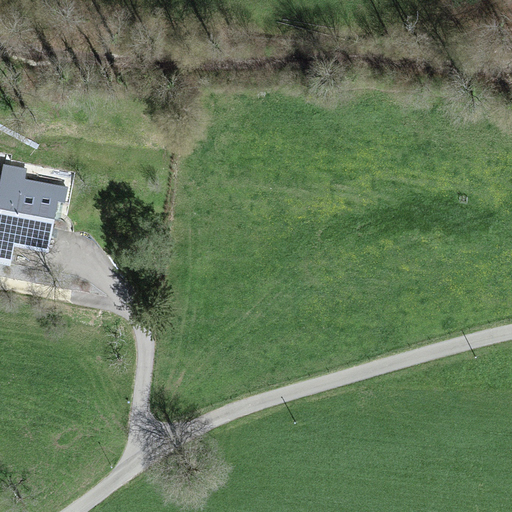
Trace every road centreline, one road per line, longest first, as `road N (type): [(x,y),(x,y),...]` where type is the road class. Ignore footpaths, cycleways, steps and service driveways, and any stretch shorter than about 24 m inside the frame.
road 1 (track): [(0,45),(238,64),(511,61)]
road 2 (track): [(511,332),(222,414),(169,441),(72,511)]
road 3 (track): [(0,283),(108,303),(140,323),(145,363),(131,466)]
